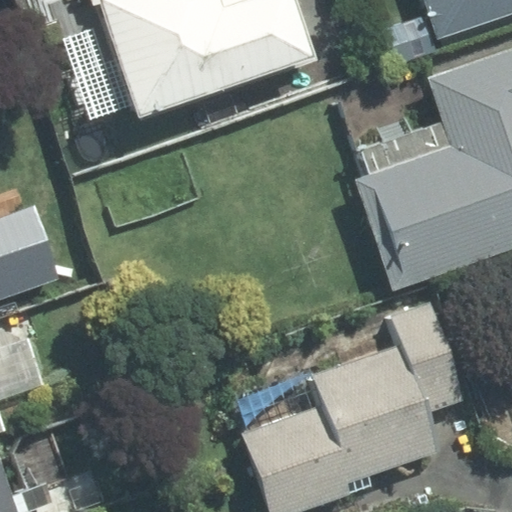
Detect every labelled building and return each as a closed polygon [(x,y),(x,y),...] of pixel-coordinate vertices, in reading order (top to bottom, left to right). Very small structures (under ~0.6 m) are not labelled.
[(85,0),(129,125),(308,63),(286,0),(85,0)] [(511,45),(420,77),(441,137),(347,169),(389,294),(511,252),(511,45)] [(312,397),(237,422),(268,511),(301,511),(369,489),(364,475),(438,449),(426,413),(463,401),(426,295),(380,311),(391,343),(304,374),(312,397)] [(0,511),(8,511),(0,484),(0,392),(23,383),(0,323),(0,511)] [(56,432),(12,446),(31,502),(74,488),(56,432)]
